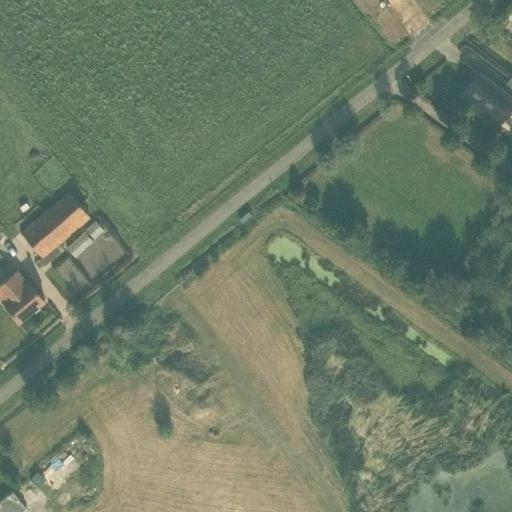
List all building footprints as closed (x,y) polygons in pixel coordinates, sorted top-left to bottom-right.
[(511,106),(511,96),(478,71),(461,94),(473,104),(470,107),(496,127),(511,106)] [(68,191),(53,204),(21,232),(42,256),(89,216),(68,191)] [(17,271),(6,279),(0,284),(0,299),(2,301),(18,321),(44,300),(28,280),(26,282),(17,271)] [(441,511),(119,420),(92,511),(441,511)] [(20,511),(25,508),(11,490),(0,499),(0,511),(20,511)]
